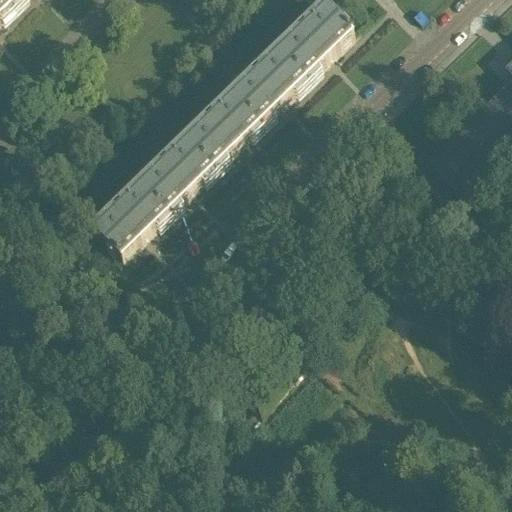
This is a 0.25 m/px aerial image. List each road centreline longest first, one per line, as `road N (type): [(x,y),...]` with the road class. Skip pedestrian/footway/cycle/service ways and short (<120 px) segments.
road 1 (residential): [(0,224),(109,315),(142,330),(174,326),(198,309),(320,156),(481,0)]
road 2 (residential): [(125,0),(0,139)]
